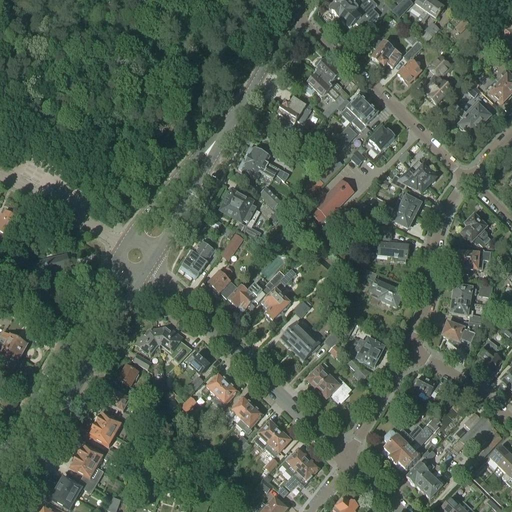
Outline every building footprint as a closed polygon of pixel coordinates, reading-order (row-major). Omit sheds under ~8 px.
[(354,6),(357,3),(354,0),(339,0),(335,4),(333,3),(328,8),(329,10),(349,31),(355,25),(363,33),(379,17),(373,11),(377,7),(370,0),(363,0),(356,8),(354,6)] [(398,19),(411,6),(405,0),(392,14),(398,19)] [(424,20),(428,15),(425,13),(433,2),(430,0),(419,0),(411,11),(420,17),(424,20)] [(436,21),(444,9),(433,2),(425,13),(428,15),(424,20),(420,17),(415,23),(423,28),(425,25),(424,24),(429,16),(436,21)] [(460,35),(469,26),(464,20),(455,30),(460,35)] [(473,23),(467,29),(473,35),(479,28),(473,23)] [(504,23),(498,31),(508,38),(511,33),(510,32),(511,29),(504,23)] [(416,36),(421,30),(415,24),(409,30),(416,36)] [(425,46),(439,32),(432,25),(417,39),(425,46)] [(473,42),(476,38),(473,35),(467,29),(456,41),(463,47),(471,40),(473,42)] [(383,45),(379,42),(378,43),(373,48),(374,50),(377,53),(372,61),(380,67),(383,63),(392,70),(398,61),(401,58),(383,45)] [(414,57),(422,49),(417,44),(403,59),(408,63),(409,62),(414,57)] [(436,106),(451,92),(440,81),(451,70),(440,58),(428,70),(435,77),(430,82),(433,84),(423,94),(436,106)] [(498,66),(502,62),(497,58),(493,62),(498,66)] [(421,73),(411,63),(397,77),(408,87),(421,73)] [(316,76),(318,77),(332,91),(333,92),(337,95),(338,97),(340,98),(345,103),(349,98),(334,83),(339,78),(325,64),(318,71),(319,73),(316,76)] [(510,97),(511,94),(511,79),(508,75),(499,85),(510,97)] [(312,97),(315,94),(322,101),(327,95),(335,103),(340,98),(338,97),(337,95),(333,92),(332,91),(318,77),(309,87),(305,91),(305,93),(310,97),(312,97)] [(477,90),(480,86),(474,81),(471,84),(477,90)] [(499,85),(496,82),(487,91),(490,94),(489,95),(501,106),(510,97),(499,85)] [(475,100),(481,94),(477,90),(471,84),(465,90),(475,100)] [(283,108),(278,117),(285,121),(282,125),(283,127),(289,131),(291,131),(294,127),(296,123),(302,126),(310,113),(309,112),(311,109),(296,98),(294,102),(293,101),(287,111),(283,108)] [(356,120),(369,107),(359,98),(344,114),(344,116),(352,124),(353,122),(356,120)] [(473,111),(467,116),(480,129),(490,118),(484,113),(488,110),(479,101),(471,108),(473,111)] [(450,117),(459,108),(454,103),(446,112),(450,117)] [(362,131),(378,116),(369,107),(356,120),(353,122),(362,131)] [(470,139),(480,129),(467,116),(464,113),(461,117),(464,120),(458,126),(470,139)] [(342,151),(357,137),(348,128),(334,143),(342,151)] [(386,135),(382,131),(368,145),(373,150),(371,152),(377,158),(394,140),(387,134),(386,135)] [(296,145),(291,152),(297,156),(302,149),(296,145)] [(253,151),(250,149),(246,156),(249,158),(248,161),(275,176),(281,182),(281,181),(284,184),(287,180),(289,176),(269,165),(268,166),(266,165),(269,159),(254,150),(253,151)] [(358,168),(365,161),(360,156),(357,152),(349,160),(358,168)] [(310,168),(315,161),(305,153),(299,159),(310,168)] [(410,157),(406,153),(398,161),(403,165),(410,157)] [(312,173),(315,177),(324,185),(325,186),(343,167),(330,154),(312,173)] [(275,176),(248,161),(246,165),(242,163),(238,171),(241,173),(257,181),(260,176),(279,186),(281,182),(275,176)] [(435,183),(435,181),(436,180),(428,173),(428,171),(426,169),(424,169),(418,163),(410,172),(414,176),(427,189),(431,185),(433,186),(435,183)] [(422,194),(424,194),(427,192),(426,190),(427,189),(414,176),(410,172),(400,182),(397,179),(395,178),(391,185),(404,192),(407,188),(421,195),(422,194)] [(315,177),(299,192),(308,201),(324,185),(315,177)] [(379,186),(386,190),(388,185),(381,181),(379,186)] [(327,221),(353,194),(347,188),(341,182),(315,209),(313,207),(307,212),(324,229),(330,223),(327,221)] [(110,200),(115,193),(107,188),(103,195),(110,200)] [(279,205),(282,203),(268,189),(259,198),(273,212),(274,211),(279,205)] [(232,194),(221,214),(241,224),(247,227),(242,236),(256,244),(261,236),(250,230),(259,214),(255,212),(256,210),(250,207),(252,205),(232,194)] [(399,211),(414,218),(421,206),(406,198),(406,199),(401,197),(395,209),(399,211)] [(355,208),(362,212),(365,206),(358,202),(355,208)] [(279,205),(274,211),(282,220),(288,214),(279,205)] [(268,221),(274,214),(266,206),(260,213),(268,221)] [(408,231),(414,218),(399,211),(395,209),(389,221),(393,223),(408,231)] [(16,219),(5,213),(3,217),(1,216),(0,219),(0,233),(10,238),(15,230),(12,228),(16,219)] [(290,226),(298,234),(308,225),(299,217),(290,226)] [(487,229),(474,217),(473,218),(471,217),(468,220),(468,223),(465,227),(466,228),(467,228),(477,239),(481,242),(485,246),(488,243),(489,242),(487,239),(487,236),(483,233),(487,229)] [(383,228),(373,227),(372,242),(378,242),(376,258),(398,261),(397,264),(405,264),(406,261),(406,262),(407,257),(408,257),(409,252),(407,252),(408,248),(394,246),(395,243),(389,243),(390,232),(386,232),(386,230),(383,228)] [(481,242),(477,239),(467,228),(466,228),(462,233),(462,235),(461,236),(467,243),(468,242),(471,245),(473,243),(476,247),(478,245),(482,249),(485,246),(481,242)] [(232,233),(227,239),(231,242),(235,235),(232,233)] [(242,248),(244,244),(242,242),(244,239),(236,234),(220,258),(228,263),(239,247),(242,248)] [(498,242),(493,246),(499,251),(503,247),(498,242)] [(190,274),(208,248),(201,243),(194,254),(193,253),(182,268),(190,274)] [(197,279),(208,263),(207,263),(214,253),(208,248),(190,274),(197,279)] [(458,262),(456,262),(456,267),(457,269),(457,270),(461,271),(460,275),(465,275),(465,271),(477,272),(482,272),(483,262),(490,263),(490,254),(484,254),(484,252),(478,252),(478,256),(472,256),(472,255),(463,254),(463,255),(459,254),(458,262)] [(69,261),(68,256),(40,263),(21,267),(26,284),(45,279),(71,273),(70,268),(73,267),(72,260),(69,261)] [(226,280),(230,275),(231,273),(227,269),(226,271),(226,270),(221,275),(219,274),(208,286),(219,297),(220,295),(226,301),(237,290),(226,280)] [(266,296),(268,299),(261,307),(267,312),(265,314),(267,316),(266,318),(266,321),(269,324),(272,324),(289,306),(277,294),(295,276),(290,271),(275,288),(274,289),(273,289),(269,293),(266,296)] [(374,284),(377,277),(364,271),(361,278),(374,284)] [(390,290),(375,284),(370,295),(380,299),(379,302),(396,310),(397,308),(399,308),(401,303),(400,302),(402,296),(398,294),(399,294),(390,290)] [(241,288),(228,302),(228,306),(231,309),(234,308),(236,310),(237,310),(242,315),(244,312),(254,302),(257,305),(266,296),(255,286),(247,294),(241,288)] [(490,300),(492,289),(480,287),(478,298),(490,300)] [(454,294),(453,295),(452,299),(453,300),(453,302),(469,304),(471,296),(475,297),(476,292),(472,291),(455,288),(454,294)] [(453,303),(451,304),(450,308),(451,309),(450,315),(469,319),(468,324),(473,325),(482,326),(483,319),(472,317),(473,313),(468,313),(469,304),(453,302),(453,303)] [(300,320),(310,310),(303,304),(294,314),(300,320)] [(348,320),(343,336),(347,339),(356,324),(348,320)] [(445,331),(443,331),(442,335),(443,337),(442,338),(449,341),(448,343),(458,350),(460,345),(472,349),(481,331),(482,326),(473,325),(468,324),(464,324),(462,329),(456,327),(455,328),(447,325),(445,331)] [(292,353),(308,336),(296,325),(291,330),(292,331),(281,342),(292,353)] [(502,336),(508,328),(505,326),(499,333),(502,336)] [(511,349),(511,331),(508,328),(502,336),(511,344),(511,346),(510,348),(511,349)] [(156,331),(159,351),(165,351),(171,356),(171,355),(173,357),(172,358),(174,360),(174,361),(179,366),(188,357),(183,352),(181,353),(176,349),(183,340),(176,335),(174,337),(165,330),(156,331)] [(159,351),(156,331),(148,333),(142,341),(140,340),(134,347),(149,359),(155,352),(159,351)] [(18,342),(4,334),(1,339),(0,341),(0,347),(2,349),(2,350),(19,360),(26,347),(23,345),(24,344),(19,341),(18,342)] [(331,350),(341,340),(334,334),(324,344),(331,350)] [(315,353),(320,348),(308,336),(292,353),(303,364),(314,353),(315,353)] [(355,341),(353,340),(351,342),(354,344),(353,345),(369,354),(369,355),(378,360),(380,357),(382,357),(384,353),(383,351),(384,350),(376,346),(377,345),(369,340),(366,346),(356,341),(355,341)] [(480,357),(483,360),(488,363),(483,369),(485,370),(485,372),(488,375),(490,374),(491,375),(501,362),(498,359),(501,355),(497,352),(498,350),(494,346),(490,343),(488,343),(483,349),(485,350),(480,357)] [(369,354),(353,345),(350,351),(360,356),(357,362),(372,370),(373,369),(375,369),(377,365),(377,362),(378,360),(369,355),(369,354)] [(335,347),(329,353),(338,361),(344,355),(335,347)] [(12,373),(19,360),(2,350),(0,352),(0,372),(2,374),(4,369),(12,373)] [(193,355),(185,364),(188,367),(200,378),(209,368),(197,357),(196,358),(193,355)] [(147,372),(151,366),(137,357),(133,364),(147,372)] [(360,384),(365,379),(358,372),(359,370),(351,362),(347,366),(356,374),(353,377),(360,384)] [(324,373),(328,369),(324,365),(320,370),(307,382),(317,392),(329,379),(324,373)] [(130,389),(138,375),(126,368),(118,382),(130,389)] [(366,379),(370,374),(363,370),(360,373),(366,379)] [(511,370),(505,376),(506,377),(501,382),(502,384),(503,386),(505,388),(507,388),(508,390),(511,385),(511,370)] [(227,385),(218,377),(212,383),(202,394),(206,397),(210,393),(215,398),(227,385)] [(194,393),(203,384),(198,379),(189,389),(194,393)] [(329,379),(317,392),(326,401),(329,398),(338,407),(351,393),(342,385),(343,384),(339,380),(335,385),(329,379)] [(417,385),(415,388),(416,389),(415,391),(423,395),(421,399),(427,403),(429,398),(430,398),(433,392),(438,395),(439,392),(446,395),(449,389),(441,384),(440,386),(437,384),(436,385),(429,382),(428,383),(421,379),(418,384),(417,385)] [(230,400),(236,394),(227,385),(215,398),(211,402),(221,412),(231,401),(230,400)] [(141,404),(145,397),(132,390),(128,396),(141,404)] [(123,415),(130,402),(113,392),(105,404),(123,415)] [(186,415),(196,404),(191,399),(180,410),(186,415)] [(237,407),(237,406),(226,417),(230,421),(235,416),(240,422),(252,409),(243,401),(237,407)] [(425,413),(413,406),(409,412),(422,419),(425,413)] [(252,409),(240,422),(236,426),(246,435),(248,437),(251,433),(250,431),(256,425),(255,424),(261,418),(252,409)] [(118,432),(121,426),(102,415),(95,426),(113,436),(116,431),(118,432)] [(464,426),(470,431),(480,421),(474,415),(464,426)] [(142,431),(146,424),(135,418),(131,424),(142,431)] [(433,435),(439,429),(437,427),(441,424),(434,418),(428,425),(426,428),(433,435)] [(481,463),(502,441),(495,435),(496,433),(482,420),(459,443),(470,453),(481,463)] [(138,437),(142,431),(131,425),(128,431),(138,437)] [(253,443),(263,452),(268,446),(279,434),(270,425),(253,443)] [(108,449),(112,443),(109,442),(113,436),(95,426),(89,438),(108,449)] [(389,447),(382,454),(382,455),(387,460),(388,460),(393,464),(414,442),(423,432),(422,432),(418,428),(411,434),(412,435),(409,438),(403,433),(398,438),(397,438),(393,433),(389,434),(384,439),(384,442),(389,447)] [(414,442),(393,464),(396,467),(395,469),(400,474),(402,474),(404,471),(404,472),(418,458),(410,451),(416,445),(420,448),(432,434),(425,429),(422,432),(423,432),(414,442)] [(274,460),(289,443),(279,434),(268,446),(269,447),(264,451),(274,460)] [(238,451),(247,442),(242,438),(234,447),(238,451)] [(94,469),(97,470),(103,459),(83,447),(77,459),(94,469)] [(118,461),(122,455),(111,449),(107,455),(118,461)] [(511,455),(505,449),(503,451),(501,449),(489,461),(498,469),(511,455)] [(195,473),(205,461),(191,450),(181,461),(195,473)] [(291,479),(293,478),(296,474),(308,462),(299,452),(291,460),(290,459),(282,467),(287,472),(285,473),(291,479)] [(428,464),(435,457),(432,453),(424,460),(428,464)] [(115,467),(118,462),(107,455),(104,461),(115,467)] [(506,477),(511,470),(511,455),(498,469),(506,477)] [(94,491),(100,479),(94,475),(97,470),(94,469),(77,459),(70,470),(86,479),(83,484),(81,483),(94,491)] [(269,474),(278,465),(272,460),(264,470),(269,474)] [(311,479),(318,471),(308,462),(296,474),(293,478),(303,488),(312,480),(311,479)] [(187,481),(190,470),(168,464),(165,474),(187,481)] [(415,488),(428,475),(419,466),(406,480),(410,483),(410,485),(412,487),(414,487),(414,488),(415,488)] [(511,470),(506,477),(502,481),(510,489),(511,487),(511,470)] [(430,502),(442,489),(428,475),(415,488),(420,493),(424,497),(425,497),(430,502)] [(267,477),(264,482),(269,485),(272,481),(267,477)] [(480,488),(483,485),(475,477),(472,479),(480,488)] [(63,479),(57,490),(74,500),(77,494),(79,496),(82,491),(91,496),(94,491),(81,483),(78,487),(63,479)] [(267,496),(272,489),(263,481),(252,494),(257,499),(263,492),(267,496)] [(488,496),(491,493),(483,485),(480,488),(488,496)] [(283,500),(288,495),(282,489),(277,494),(283,500)] [(69,511),(73,507),(70,506),(74,500),(57,490),(50,501),(69,511)] [(247,511),(257,499),(252,494),(242,507),(247,511)] [(456,511),(459,510),(463,505),(454,497),(439,511),(456,511)] [(286,511),(288,511),(275,499),(271,504),(269,502),(265,507),(270,511),(286,511)] [(116,511),(120,502),(113,500),(107,511),(116,511)] [(190,506),(192,501),(187,500),(186,506),(183,505),(180,511),(189,511),(191,506),(190,506)] [(343,500),(335,509),(333,511),(354,511),(358,509),(351,503),(349,505),(343,500)]
